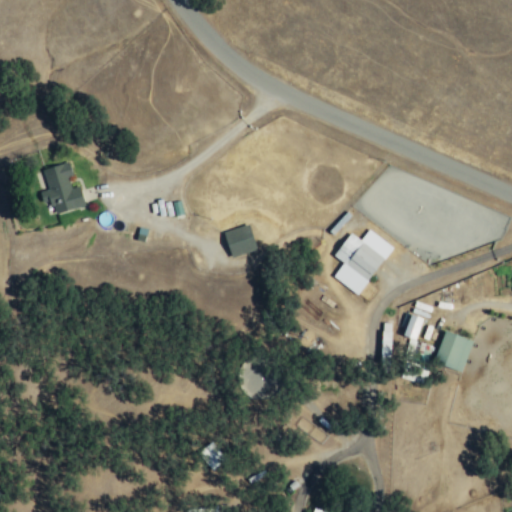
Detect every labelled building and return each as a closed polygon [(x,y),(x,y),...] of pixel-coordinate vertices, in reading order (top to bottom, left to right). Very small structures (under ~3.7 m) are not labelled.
[(41,170),(47,190),(38,193),(43,211),(53,208),(54,214),(84,205),(78,185),(70,188),(67,177),(72,176),(67,162),(41,170)] [(222,232),(231,258),(256,249),(248,224),(222,232)] [(366,282),(384,258),(349,233),(332,256),(366,282)] [(422,319),(410,314),(402,335),(414,340),(422,319)] [(471,341),(444,331),(432,362),(459,373),(471,341)] [(212,471),(225,459),(209,442),(196,454),(212,471)]
